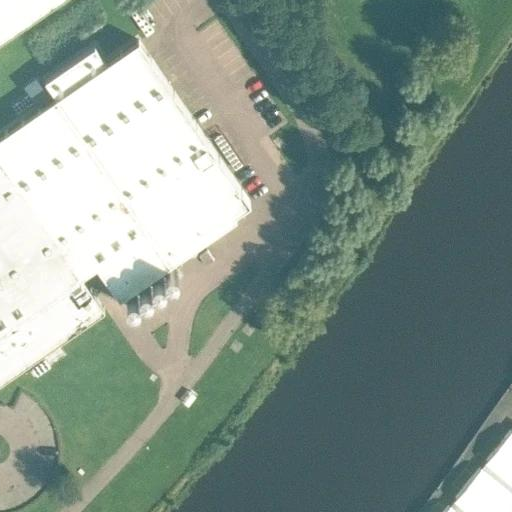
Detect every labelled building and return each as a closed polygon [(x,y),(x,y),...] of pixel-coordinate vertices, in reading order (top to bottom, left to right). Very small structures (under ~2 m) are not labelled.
[(139,39),(106,62),(95,46),(46,80),(56,95),(0,133),(0,38),(55,0),(0,0),(0,378),(104,307),(81,274),(97,263),(120,296),(236,217),(233,213),(251,201),(139,39)] [(177,274),(176,270),(173,267),(168,268),(166,272),(167,277),(170,279),(175,278),(177,274)] [(164,283),(163,279),(159,276),(155,277),(152,281),(153,286),(157,288),(162,287),(164,283)] [(151,292),(150,288),(146,285),(142,286),(139,290),(140,295),(144,297),(148,296),(151,292)] [(138,301),(137,297),(133,294),(128,295),(126,299),(127,304),(131,306),(135,305),(138,301)] [(452,501),(464,511),(475,511),(492,493),(474,477),(452,501)]
